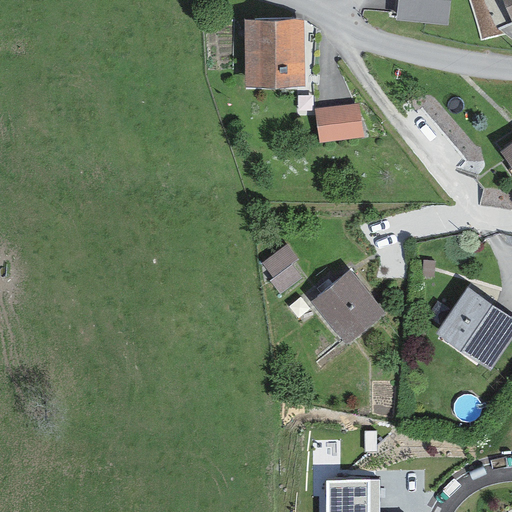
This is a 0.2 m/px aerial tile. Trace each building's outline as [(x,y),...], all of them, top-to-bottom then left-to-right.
[(450,0),(396,0),(394,19),(448,25),(450,0)] [(246,85),(304,86),(304,22),(246,22),(246,85)] [(360,139),(357,105),(315,110),(318,144),(360,139)] [(511,143),(503,151),(511,163),(511,143)] [(278,294),(301,276),(291,263),(295,260),(284,246),(260,265),(272,279),(268,282),(278,294)] [(384,310),(350,269),(311,302),(345,342),(384,310)] [(489,366),(511,331),(511,317),(466,287),(437,332),(489,366)] [(322,465),(341,464),(340,437),(321,438),(322,465)] [(380,511),(379,480),(327,481),(327,511),(380,511)]
